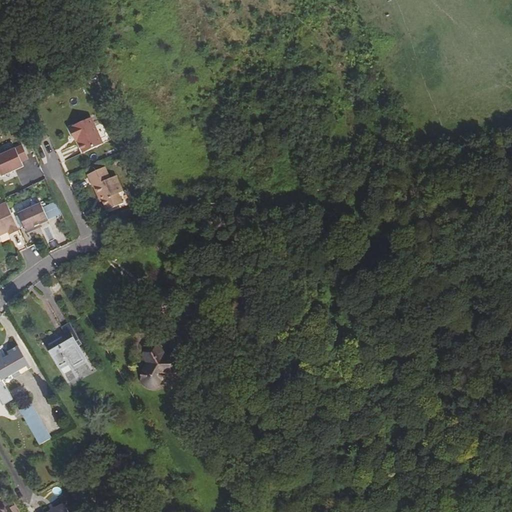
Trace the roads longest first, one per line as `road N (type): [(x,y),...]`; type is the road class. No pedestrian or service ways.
road 1 (track): [(511,146),(280,202),(189,206),(91,242)]
road 2 (residential): [(0,301),(91,242),(56,164)]
